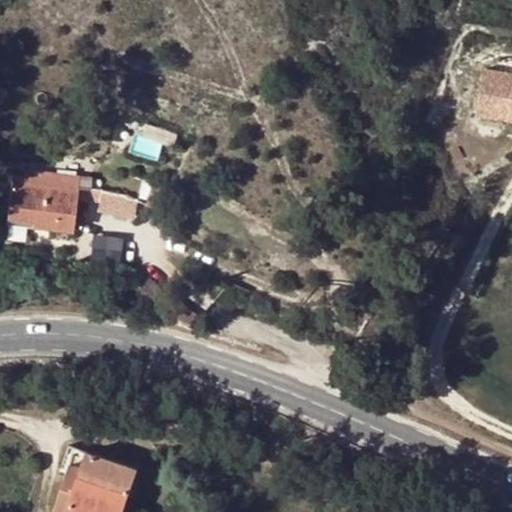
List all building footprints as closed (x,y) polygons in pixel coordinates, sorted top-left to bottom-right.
[(511,68),(492,65),(484,113),(511,117),(511,68)] [(482,73),(460,70),(455,99),(478,103),(482,73)] [(11,175),(11,183),(24,184),(25,176),(11,175)] [(77,190),(24,184),(11,183),(9,202),(34,205),(32,220),(32,225),(72,229),(77,190)] [(101,189),(97,210),(114,213),(122,215),(126,195),(121,194),(101,189)] [(32,220),(34,205),(9,202),(7,217),(32,220)] [(72,459),(85,464),(89,452),(76,447),(72,459)] [(122,511),(137,468),(89,452),(85,464),(72,459),(55,511),(57,511),(122,511)]
